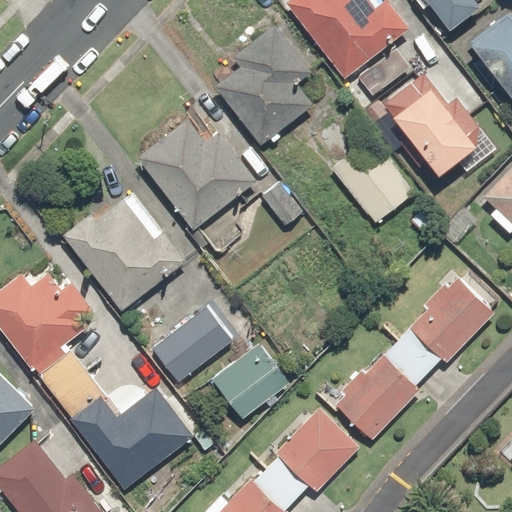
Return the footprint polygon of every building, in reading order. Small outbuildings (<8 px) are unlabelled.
[(287,0),(346,74),(411,24),(392,0),(379,0),(376,2),(374,0),(287,0)] [(432,1),(451,26),(482,2),(481,0),(420,0),(425,6),(432,1)] [(472,37),(511,90),(511,10),(511,11),(509,8),(472,37)] [(216,81),(261,141),(315,100),(298,79),(313,67),(276,19),(233,52),(241,62),(216,81)] [(359,73),(374,92),(411,63),(397,44),(359,73)] [(424,69),(384,100),(439,170),(478,140),(480,123),(458,94),(449,100),(424,69)] [(138,152),(194,225),(259,176),(220,126),(206,137),(188,114),(138,152)] [(333,163),(376,218),(416,187),(373,132),(333,163)] [(511,162),(484,193),(511,219),(511,162)] [(281,179),(263,193),(285,222),(304,208),(281,179)] [(63,230),(122,306),(188,256),(165,226),(163,228),(134,190),(126,196),(124,194),(96,215),(91,209),(63,230)] [(511,265),(497,280),(511,294),(511,265)] [(0,284),(0,321),(124,485),(196,432),(158,383),(122,411),(67,339),(90,321),(84,313),(95,305),(73,276),(62,284),(50,268),(32,281),(22,268),(0,284)] [(337,401),(374,436),(422,385),(417,381),(443,354),(448,359),(496,308),(459,274),(449,285),(445,281),(426,300),(429,304),(366,370),(363,366),(341,389),(345,392),(337,401)] [(154,344),(179,377),(232,337),(207,303),(170,331),(164,322),(153,330),(160,339),(154,344)] [(212,374),(244,415),(292,378),(261,337),(212,374)] [(0,441),(36,405),(0,369),(0,441)] [(290,511),(285,507),(310,481),(317,488),(361,442),(320,403),(277,448),(280,452),(255,478),(252,474),(229,498),(222,491),(206,509),(209,511),(290,511)] [(36,436),(0,463),(0,483),(22,511),(106,511),(73,469),(66,475),(36,436)]
